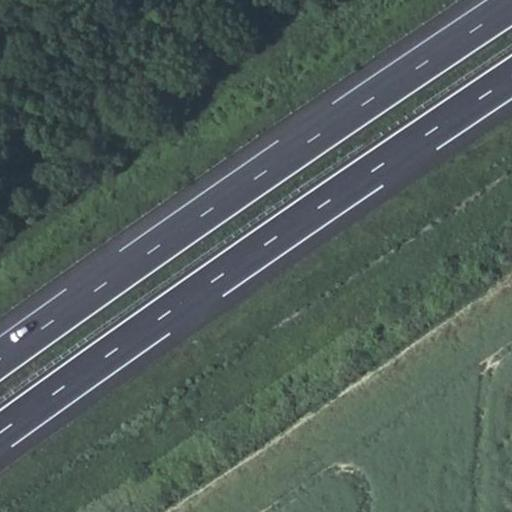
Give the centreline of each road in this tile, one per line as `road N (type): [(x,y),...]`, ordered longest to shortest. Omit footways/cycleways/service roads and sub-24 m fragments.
road 1 (motorway): [(0,433),(511,77)]
road 2 (motorway): [(511,6),(0,360)]
